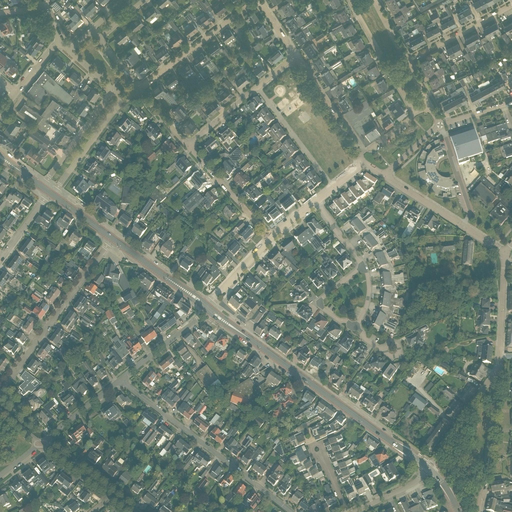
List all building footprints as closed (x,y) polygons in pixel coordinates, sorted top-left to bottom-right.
[(62,7),(56,0),(51,4),(56,13),(62,7)] [(92,11),(82,0),(80,2),(83,6),(80,8),(76,4),(74,6),(80,12),(82,10),(85,13),(85,14),(86,14),(88,16),(88,15),(88,16),(91,14),(91,13),(90,13),(92,11)] [(86,0),(82,0),(92,11),(97,7),(95,4),(92,1),(90,4),(86,0)] [(205,12),(209,9),(202,1),(201,0),(197,0),(196,1),(205,12)] [(226,2),(224,0),(219,0),(221,2),(213,8),(218,15),(222,12),(222,11),(224,9),(225,10),(226,9),(223,4),(226,2)] [(284,0),(283,1),(285,4),(278,9),(282,15),(284,13),(285,14),(286,15),(286,16),(294,11),(291,5),(292,4),(290,1),(290,0),(284,0)] [(446,0),(442,2),(445,7),(444,7),(448,14),(450,14),(452,12),(451,11),(447,3),(446,0)] [(483,7),(479,0),(472,0),(473,2),(477,10),(483,7)] [(399,8),(400,11),(407,8),(405,5),(402,6),(401,4),(398,5),(396,2),(389,6),(392,12),(399,8)] [(405,20),(408,18),(408,17),(406,14),(405,12),(410,9),(412,8),(415,6),(414,4),(407,8),(400,11),(402,14),(395,17),(398,23),(405,20)] [(299,14),(305,10),(307,9),(305,6),(297,11),(299,14)] [(151,22),(153,22),(157,19),(157,17),(159,15),(152,7),(147,12),(146,11),(143,14),(144,15),(145,16),(148,20),(149,19),(151,22)] [(467,18),(473,15),(469,7),(463,10),(467,18)] [(341,20),(343,19),(348,17),(344,9),(337,13),(337,12),(336,12),(335,12),(333,13),(333,14),(332,15),(334,20),(336,19),(337,21),(338,21),(339,21),(341,20)] [(437,21),(432,12),(430,9),(427,10),(430,15),(429,15),(433,23),(437,21)] [(461,21),(467,18),(463,10),(457,14),(461,21)] [(73,29),(78,25),(68,15),(66,12),(62,15),(67,21),(69,19),(71,21),(68,24),(70,27),(68,29),(71,32),(71,31),(73,29)] [(247,21),(248,20),(250,18),(252,22),(258,18),(254,12),(248,16),(245,18),(247,21)] [(71,13),(68,15),(78,25),(83,20),(81,18),(80,17),(78,15),(76,18),(71,13)] [(194,20),(189,13),(185,17),(188,21),(188,22),(190,25),(184,30),(190,37),(190,36),(193,33),(196,30),(197,31),(198,30),(193,23),(193,24),(192,22),(194,20)] [(207,13),(198,20),(199,21),(199,22),(201,25),(203,27),(207,24),(206,23),(212,19),(207,13)] [(299,26),(306,22),(302,17),(301,17),(299,14),(295,16),(287,21),(292,29),(294,28),(295,29),(299,26)] [(109,22),(104,25),(106,28),(116,22),(113,16),(107,20),(109,22)] [(447,29),(450,27),(446,21),(444,17),(441,18),(444,23),(441,25),(442,27),(443,28),(445,32),(447,30),(447,29)] [(130,25),(132,27),(135,31),(143,24),(139,18),(138,19),(134,23),(133,22),(130,25)] [(454,21),(453,18),(449,20),(449,19),(446,21),(450,27),(456,24),(455,22),(454,21)] [(3,26),(0,27),(1,30),(0,30),(0,34),(1,37),(13,31),(7,19),(1,22),(3,26)] [(177,27),(171,19),(168,22),(174,29),(177,27)] [(311,21),(303,26),(305,29),(307,28),(313,24),(311,21)] [(261,36),(263,35),(267,32),(263,25),(261,26),(260,23),(255,25),(249,29),(254,36),(259,33),(261,36)] [(342,25),(336,29),(331,31),(333,34),(341,30),(345,38),(349,35),(349,34),(352,32),(353,33),(354,32),(353,31),(355,30),(352,24),(346,27),(344,24),(346,23),(342,25)] [(496,23),(489,26),(493,33),(496,31),(498,34),(501,33),(496,23)] [(437,27),(436,25),(433,26),(432,24),(429,26),(435,36),(440,33),(441,33),(437,27)] [(429,39),(435,36),(429,26),(427,27),(429,31),(426,33),(429,39)] [(489,35),(493,33),(489,26),(485,27),(486,28),(483,30),(489,40),(491,38),(489,35)] [(242,33),(237,27),(234,29),(238,35),(239,36),(240,35),(242,33)] [(300,32),(295,35),(301,43),(305,40),(307,39),(307,40),(313,37),(307,28),(305,29),(302,31),(300,32)] [(228,45),(236,39),(229,30),(227,31),(228,32),(226,33),(226,32),(221,36),(228,45)] [(128,36),(127,34),(124,31),(119,35),(118,34),(116,37),(115,37),(120,43),(124,40),(128,36)] [(167,39),(171,44),(174,48),(177,46),(176,45),(183,40),(177,31),(167,39)] [(316,41),(322,37),(326,34),(324,31),(320,34),(314,38),(316,41)] [(413,47),(419,44),(416,38),(414,35),(412,31),(408,34),(410,37),(405,39),(407,43),(410,42),(413,47)] [(420,32),(414,35),(416,38),(419,44),(425,41),(422,35),(420,32)] [(42,42),(46,38),(40,33),(37,37),(32,44),(38,49),(43,43),(42,42)] [(477,33),(471,36),(474,43),(476,46),(480,44),(482,43),(479,37),(477,33)] [(265,44),(268,42),(272,40),(270,36),(263,40),(265,44)] [(471,36),(464,40),(467,44),(468,46),(470,50),(476,46),(474,43),(471,36)] [(168,46),(162,38),(158,41),(162,45),(159,47),(161,49),(156,53),(161,60),(165,57),(166,57),(169,55),(165,49),(168,46)] [(352,40),(347,42),(351,49),(351,48),(353,51),(354,51),(364,45),(360,39),(358,40),(357,38),(352,41),(352,40)] [(221,49),(219,46),(216,42),(214,43),(213,44),(208,48),(213,55),(221,49)] [(145,45),(149,51),(151,53),(154,51),(148,43),(145,45)] [(316,54),(319,52),(315,45),(314,45),(313,43),(304,48),(309,56),(315,53),(316,54)] [(457,44),(452,47),(456,54),(457,55),(462,52),(461,51),(460,48),(457,43),(457,44)] [(488,55),(492,53),(486,43),(482,45),(488,55)] [(38,49),(32,44),(28,50),(34,55),(38,49)] [(283,55),(278,49),(279,48),(276,44),(272,48),(271,49),(271,52),(273,54),(267,59),(271,64),(275,61),(275,62),(283,55)] [(325,54),(331,50),(335,47),(334,45),(329,48),(323,52),(325,54)] [(24,56),(27,53),(20,47),(17,51),(24,56)] [(447,49),(446,49),(449,55),(450,57),(451,58),(457,55),(456,54),(452,47),(447,49)] [(139,58),(137,55),(138,54),(133,48),(127,53),(128,53),(128,52),(130,55),(128,56),(129,56),(125,59),(130,65),(139,58)] [(233,59),(225,48),(223,50),(231,60),(233,59)] [(156,59),(151,53),(149,51),(146,53),(153,61),(156,59)] [(359,53),(356,55),(357,58),(360,62),(361,65),(372,59),(368,53),(366,54),(365,53),(364,51),(359,53)] [(220,71),(211,59),(208,62),(202,53),(200,54),(201,55),(197,58),(197,57),(194,59),(201,68),(207,63),(216,74),(220,71)] [(5,56),(2,54),(0,56),(0,65),(4,61),(7,63),(10,58),(6,55),(5,56)] [(263,59),(259,54),(256,56),(259,60),(255,63),(258,67),(254,70),(259,76),(259,75),(265,70),(265,71),(265,70),(261,66),(262,65),(259,62),(263,59)] [(326,67),(330,65),(329,63),(327,63),(326,63),(323,59),(321,56),(313,62),(318,70),(325,65),(326,67)] [(60,68),(61,67),(64,63),(63,62),(63,63),(60,60),(57,57),(52,62),(57,67),(56,68),(61,73),(63,70),(60,68)] [(424,69),(435,63),(433,60),(432,57),(427,60),(421,63),(424,69)] [(16,63),(10,58),(7,63),(9,65),(5,71),(9,75),(10,74),(11,75),(14,72),(12,71),(17,66),(15,65),(16,63)] [(334,79),(336,77),(332,70),(342,63),(340,60),(328,67),(330,70),(329,71),(328,71),(321,75),(327,83),(329,82),(331,81),(330,81),(334,79)] [(145,62),(138,67),(134,70),(139,77),(138,77),(139,77),(145,73),(145,72),(149,68),(145,62)] [(435,74),(443,70),(442,67),(438,69),(437,66),(435,63),(424,69),(427,75),(433,72),(435,74)] [(180,70),(183,74),(184,76),(192,70),(187,64),(186,65),(186,66),(183,69),(182,68),(180,70)] [(367,75),(369,73),(370,76),(369,77),(371,80),(374,78),(378,76),(377,73),(379,72),(375,66),(370,68),(369,65),(362,69),(364,72),(365,71),(367,75)] [(353,69),(353,70),(351,71),(353,74),(355,73),(355,72),(361,69),(360,66),(353,69)] [(248,81),(243,75),(247,72),(243,68),(239,71),(241,74),(237,77),(238,79),(236,81),(241,88),(242,87),(241,87),(248,81)] [(57,82),(54,79),(48,74),(44,70),(26,93),(39,104),(49,92),(54,94),(68,105),(74,97),(57,82)] [(445,73),(443,70),(435,74),(436,77),(430,81),(433,87),(440,83),(440,84),(445,82),(443,77),(442,74),(445,73)] [(353,74),(351,71),(339,79),(341,82),(353,74)] [(69,77),(67,80),(69,81),(71,79),(77,84),(81,79),(80,78),(77,75),(74,72),(69,77)] [(54,79),(57,82),(59,83),(64,76),(60,73),(54,79)] [(206,82),(204,79),(199,73),(196,75),(200,79),(201,81),(198,83),(200,86),(206,82)] [(169,86),(171,89),(180,83),(177,80),(178,80),(174,75),(170,78),(170,77),(164,81),(169,87),(169,86)] [(505,86),(502,79),(500,77),(495,80),(500,89),(505,86)] [(489,81),(490,82),(495,92),(500,89),(495,80),(494,78),(491,79),(491,80),(489,81)] [(231,85),(226,79),(222,83),(225,87),(217,93),(225,102),(233,95),(227,88),(231,85)] [(377,79),(374,81),(370,83),(372,87),(374,85),(378,93),(382,91),(382,90),(388,87),(387,87),(383,80),(383,79),(379,82),(377,79)] [(490,82),(484,85),(489,94),(495,92),(490,82)] [(337,93),(344,89),(340,83),(330,89),(334,95),(337,94),(337,95),(338,94),(337,93)] [(158,98),(162,95),(165,92),(160,85),(158,86),(159,86),(157,88),(156,88),(153,90),(152,90),(158,98)] [(481,91),(484,97),(489,94),(484,85),(482,86),(479,87),(481,91)] [(96,96),(98,94),(93,90),(93,89),(91,87),(88,90),(91,92),(88,96),(94,101),(95,101),(94,101),(97,97),(97,98),(97,97),(96,96)] [(188,88),(183,93),(186,97),(191,93),(188,88)] [(76,89),(75,91),(73,89),(70,93),(72,95),(74,98),(78,93),(79,91),(76,89)] [(474,91),(479,100),(484,97),(481,91),(478,92),(476,89),(474,90),(474,91)] [(390,90),(385,93),(381,95),(385,103),(389,101),(386,96),(391,93),(390,90)] [(166,93),(175,105),(178,103),(169,91),(166,93)] [(343,109),(344,109),(347,107),(348,108),(353,105),(350,100),(347,102),(345,98),(352,94),(350,91),(341,97),(343,99),(339,102),(343,109)] [(465,96),(462,91),(457,93),(462,103),(467,101),(468,101),(465,96)] [(474,103),(479,100),(474,91),(469,94),(474,103)] [(210,116),(213,114),(220,107),(217,104),(220,101),(211,92),(208,95),(213,100),(211,102),(213,104),(208,108),(205,110),(210,116)] [(457,106),(462,103),(457,93),(452,96),(453,100),(457,106)] [(346,112),(349,118),(370,105),(364,94),(362,95),(364,97),(362,98),(364,100),(346,112)] [(453,100),(452,96),(446,99),(452,109),(457,106),(453,100)] [(447,112),(452,109),(446,99),(446,98),(438,103),(440,107),(443,106),(446,112),(447,112)] [(251,104),(254,108),(256,110),(262,105),(259,101),(257,99),(251,104)] [(43,116),(29,106),(25,103),(18,112),(46,132),(52,125),(45,120),(49,116),(58,103),(55,101),(43,116)] [(86,111),(89,106),(84,102),(78,110),(80,112),(80,113),(81,112),(84,115),(87,112),(86,111)] [(399,119),(405,114),(403,111),(404,110),(398,102),(395,104),(396,106),(391,109),(392,110),(390,111),(388,107),(384,110),(386,113),(388,112),(392,116),(393,118),(396,115),(399,119)] [(70,112),(58,103),(49,116),(54,119),(57,114),(59,115),(58,116),(67,122),(65,125),(73,131),(77,126),(75,124),(77,122),(71,117),(73,115),(74,115),(70,112)] [(187,114),(181,107),(179,105),(175,109),(174,108),(173,109),(174,109),(171,111),(173,114),(174,113),(177,117),(176,118),(176,119),(178,121),(180,119),(187,114)] [(353,124),(368,114),(373,111),(370,105),(349,118),(353,124)] [(136,106),(131,111),(130,112),(135,117),(136,117),(138,119),(139,117),(143,122),(147,118),(136,106)] [(207,117),(204,113),(199,107),(197,109),(205,119),(207,117)] [(261,118),(263,121),(270,116),(266,110),(259,115),(257,113),(250,119),(251,121),(253,119),(254,120),(255,119),(256,122),(261,118)] [(377,116),(377,117),(381,124),(383,123),(387,128),(393,123),(390,118),(392,116),(388,112),(386,113),(383,115),(381,113),(377,116)] [(368,114),(353,124),(356,129),(372,120),(368,114)] [(260,136),(261,135),(269,129),(267,126),(274,121),(270,116),(263,121),(265,124),(263,125),(265,128),(262,130),(261,130),(258,133),(260,136)] [(230,124),(234,128),(235,129),(240,125),(240,126),(243,124),(242,123),(244,122),(240,117),(234,122),(234,121),(230,124)] [(4,132),(7,134),(12,137),(12,138),(12,137),(20,126),(12,120),(4,132)] [(126,134),(132,127),(135,124),(132,122),(130,125),(124,120),(120,125),(117,127),(126,135),(126,134)] [(195,127),(191,123),(188,120),(182,125),(183,127),(184,126),(187,129),(186,129),(186,130),(187,130),(189,133),(192,131),(193,131),(192,130),(196,127),(195,126),(195,127)] [(372,120),(356,129),(360,135),(368,130),(375,125),(372,120)] [(141,130),(135,124),(132,127),(133,128),(139,133),(141,130)] [(496,127),(500,140),(501,141),(510,138),(511,143),(511,137),(511,138),(508,131),(506,124),(496,127)] [(147,130),(144,133),(150,139),(153,137),(156,140),(160,137),(161,138),(161,137),(161,136),(162,135),(160,132),(159,133),(156,130),(157,129),(153,125),(147,130)] [(368,130),(373,138),(380,133),(375,125),(368,130)] [(69,136),(63,131),(65,129),(61,126),(58,129),(58,130),(62,133),(54,143),(53,142),(51,145),(49,143),(57,149),(59,146),(58,146),(60,143),(63,145),(63,144),(66,139),(67,139),(69,136)] [(268,134),(272,139),(282,131),(278,126),(271,131),(269,129),(261,135),(263,138),(268,134)] [(498,140),(500,140),(496,127),(484,131),(483,126),(478,128),(479,133),(482,142),(487,140),(488,144),(498,141),(498,140)] [(29,134),(44,145),(46,146),(50,140),(46,137),(44,136),(33,129),(29,134)] [(219,139),(223,143),(229,138),(231,140),(234,137),(230,134),(231,133),(226,129),(223,132),(222,131),(219,134),(221,137),(219,139)] [(360,135),(365,142),(373,138),(368,130),(360,135)] [(271,148),(273,150),(281,144),(279,142),(286,137),(282,131),(272,139),(276,144),(271,148)] [(26,132),(17,143),(20,146),(29,134),(26,132)] [(458,138),(457,135),(449,137),(459,165),(466,163),(465,160),(482,154),(482,155),(483,155),(475,132),(458,138)] [(114,147),(116,148),(121,142),(119,141),(121,139),(113,133),(111,136),(112,137),(110,139),(109,138),(107,142),(109,144),(111,146),(112,146),(114,147)] [(4,146),(5,146),(10,140),(12,137),(7,134),(5,137),(2,134),(0,136),(0,142),(4,146)] [(242,136),(238,139),(243,144),(246,141),(242,136)] [(16,145),(13,142),(15,139),(12,137),(12,138),(12,137),(10,140),(5,146),(5,147),(5,146),(12,151),(15,146),(16,145)] [(209,154),(213,151),(219,146),(213,139),(211,141),(209,142),(210,143),(207,145),(207,144),(203,147),(209,154)] [(287,152),(294,147),(290,142),(290,141),(283,147),(281,144),(273,150),(275,153),(280,149),(282,151),(284,154),(287,152)] [(434,152),(433,152),(438,158),(440,157),(440,158),(441,157),(442,157),(443,157),(438,142),(438,141),(435,142),(434,142),(434,144),(435,146),(436,148),(436,149),(436,150),(434,152)] [(165,145),(162,148),(162,149),(171,159),(172,159),(173,158),(174,157),(178,153),(169,142),(165,145)] [(511,143),(503,147),(506,159),(511,156),(511,143)] [(46,155),(48,153),(53,157),(56,154),(46,146),(44,145),(38,153),(31,148),(26,155),(33,160),(32,161),(35,163),(35,164),(37,162),(41,156),(42,156),(43,157),(44,157),(45,156),(46,155)] [(110,153),(106,150),(102,147),(100,150),(101,151),(100,154),(99,153),(96,157),(100,159),(99,160),(100,161),(101,160),(104,162),(110,153)] [(284,167),(293,160),(291,157),(298,152),(294,147),(287,152),(289,155),(286,157),(288,160),(282,164),(284,167)] [(233,166),(241,159),(238,157),(242,154),(237,149),(230,156),(227,159),(229,161),(222,167),(225,171),(225,170),(227,172),(226,172),(229,176),(234,172),(235,172),(234,171),(236,169),(233,166)] [(111,154),(123,162),(125,159),(113,151),(111,154)] [(225,161),(227,159),(230,156),(225,151),(220,155),(225,161)] [(152,152),(145,158),(149,161),(155,156),(152,152)] [(438,159),(438,158),(433,152),(432,153),(430,155),(429,155),(426,153),(426,154),(424,153),(425,153),(423,152),(422,153),(422,154),(421,155),(421,156),(436,163),(437,162),(437,161),(437,160),(438,159)] [(426,166),(425,167),(434,168),(434,167),(434,166),(435,166),(435,165),(435,164),(436,163),(421,156),(420,158),(419,159),(421,160),(423,161),(422,161),(425,162),(426,163),(426,166)] [(293,160),(284,167),(286,169),(293,164),(294,166),(296,165),(298,168),(305,163),(301,157),(302,157),(301,157),(295,162),(293,160)] [(186,174),(185,173),(191,167),(189,164),(187,165),(186,163),(187,162),(184,159),(176,166),(173,163),(166,170),(169,174),(176,167),(183,176),(186,174)] [(93,172),(95,169),(97,166),(98,166),(93,162),(91,165),(90,164),(85,171),(93,177),(96,173),(93,172)] [(309,168),(305,163),(298,168),(296,170),(298,174),(297,175),(298,176),(297,177),(297,176),(295,178),(297,181),(305,176),(303,173),(310,168),(309,168)] [(100,164),(98,168),(105,173),(107,169),(100,164)] [(244,173),(250,167),(248,164),(241,170),(244,173)] [(434,168),(425,167),(425,168),(426,168),(426,171),(425,171),(424,172),(422,172),(422,173),(420,173),(418,174),(419,175),(419,177),(419,178),(435,172),(435,171),(434,170),(433,170),(434,168)] [(511,172),(509,170),(504,176),(500,174),(498,177),(501,179),(502,180),(508,185),(510,187),(511,185),(511,172)] [(255,187),(263,180),(269,175),(266,172),(260,177),(252,184),(255,187)] [(430,182),(431,183),(437,177),(435,176),(436,175),(436,174),(435,172),(419,178),(420,178),(420,180),(421,182),(422,181),(424,180),(424,181),(427,180),(428,179),(429,179),(430,182)] [(305,176),(297,181),(299,183),(300,181),(301,182),(302,182),(303,183),(305,182),(305,183),(306,182),(308,185),(310,184),(317,178),(313,173),(306,178),(305,176)] [(192,180),(189,183),(193,187),(195,185),(199,189),(200,189),(203,187),(206,183),(198,174),(194,178),(192,180)] [(244,187),(248,184),(249,183),(246,180),(248,179),(245,175),(243,177),(241,174),(234,181),(234,180),(234,181),(236,184),(237,184),(236,183),(237,183),(243,189),(244,188),(244,187)] [(364,181),(361,183),(367,191),(374,185),(375,185),(377,181),(366,174),(364,178),(365,179),(364,181)] [(433,194),(434,194),(441,179),(440,179),(439,178),(438,179),(437,177),(431,183),(434,185),(433,186),(434,186),(433,187),(432,189),(431,191),(430,192),(432,193),(433,194)] [(321,183),(317,178),(310,184),(312,186),(311,188),(309,189),(311,192),(313,190),(321,183),(321,184),(321,183)] [(505,189),(508,185),(502,180),(495,189),(482,178),(477,183),(478,184),(469,193),(472,195),(477,198),(488,209),(487,209),(488,210),(490,206),(494,210),(493,212),(489,216),(501,226),(503,224),(510,216),(511,218),(511,219),(511,218),(511,201),(511,200),(508,203),(505,199),(504,199),(500,195),(505,189)] [(443,180),(441,179),(434,194),(435,195),(436,195),(438,196),(439,195),(438,195),(439,193),(441,191),(440,191),(441,190),(441,189),(445,190),(444,190),(445,190),(446,182),(444,182),(444,181),(443,180)] [(85,193),(88,189),(89,187),(84,183),(80,180),(76,186),(75,185),(72,189),(74,190),(74,191),(75,190),(79,194),(82,190),(85,193)] [(97,184),(92,180),(88,185),(93,189),(97,184)] [(446,182),(445,190),(446,190),(448,190),(449,190),(450,190),(450,191),(450,193),(451,193),(452,196),(451,196),(452,197),(454,197),(456,196),(456,195),(451,180),(449,181),(448,181),(448,182),(446,182)] [(0,194),(3,197),(6,193),(8,190),(6,188),(8,186),(1,181),(0,182),(0,194)] [(356,187),(353,189),(360,198),(367,192),(368,194),(369,193),(367,191),(361,183),(360,181),(356,184),(357,185),(356,187)] [(289,199),(292,196),(288,190),(283,184),(278,188),(284,195),(278,199),(279,201),(275,204),(280,209),(282,208),(286,212),(295,205),(290,199),(290,200),(289,199)] [(250,190),(246,194),(249,198),(251,199),(251,200),(254,202),(254,203),(255,201),(256,202),(256,201),(258,198),(260,197),(260,198),(264,194),(260,191),(259,192),(254,187),(252,188),(250,190)] [(385,197),(389,200),(394,192),(386,187),(381,194),(379,192),(373,201),(377,204),(378,202),(382,202),(385,197)] [(127,198),(128,198),(130,189),(124,188),(121,204),(126,205),(127,198)] [(155,188),(152,197),(157,201),(160,203),(166,198),(155,188)] [(348,193),(345,195),(352,204),(359,198),(360,200),(361,199),(360,198),(353,189),(352,188),(348,190),(349,192),(348,193)] [(191,205),(184,212),(187,215),(189,213),(189,214),(198,206),(201,210),(205,207),(207,210),(211,206),(212,206),(215,204),(216,205),(217,205),(218,204),(219,204),(219,203),(219,202),(219,201),(218,201),(214,196),(215,194),(216,194),(216,193),(216,192),(217,192),(216,192),(216,191),(216,190),(215,190),(214,190),(213,190),(210,192),(209,193),(207,196),(204,198),(203,199),(201,196),(195,202),(191,205)] [(181,208),(184,212),(191,205),(195,202),(201,196),(197,192),(197,191),(190,197),(189,198),(191,200),(186,203),(185,202),(182,205),(183,206),(181,208)] [(18,204),(20,202),(22,198),(16,194),(15,195),(12,193),(7,200),(13,204),(15,202),(18,204)] [(101,194),(94,204),(96,207),(99,209),(100,208),(103,210),(103,211),(107,215),(108,214),(113,217),(116,219),(118,216),(119,214),(120,212),(117,209),(112,206),(112,207),(111,206),(109,207),(105,204),(108,200),(105,198),(107,195),(103,193),(101,195),(101,194)] [(341,199),(338,202),(345,210),(351,205),(353,206),(353,205),(352,204),(345,195),(344,194),(341,197),(341,198),(341,199)] [(259,202),(256,205),(259,209),(263,205),(267,202),(268,201),(271,205),(269,207),(270,209),(275,204),(271,198),(267,195),(259,202)] [(157,201),(152,197),(151,199),(150,198),(138,215),(144,219),(157,201)] [(403,213),(405,210),(408,205),(407,205),(409,202),(404,199),(402,203),(401,202),(401,201),(398,199),(393,206),(403,213)] [(17,206),(15,208),(13,211),(16,213),(17,210),(20,212),(24,207),(28,210),(31,204),(25,200),(19,208),(17,206)] [(337,217),(340,214),(344,211),(345,212),(346,212),(345,210),(338,202),(336,200),(333,203),(334,204),(333,205),(330,208),(337,217)] [(266,213),(262,216),(268,223),(270,221),(271,220),(272,220),(273,222),(274,222),(280,216),(281,217),(281,216),(283,214),(280,210),(275,204),(270,209),(266,212),(266,213)] [(224,211),(227,215),(230,218),(235,214),(233,211),(232,211),(229,207),(224,211)] [(408,210),(405,215),(403,217),(410,221),(411,220),(416,223),(419,219),(418,218),(420,214),(416,211),(415,212),(413,211),(414,211),(412,210),(411,213),(408,210)] [(49,223),(50,222),(53,218),(52,218),(49,215),(49,214),(49,215),(46,213),(42,219),(38,217),(34,222),(37,224),(41,224),(44,226),(43,227),(47,229),(51,224),(49,223)] [(362,220),(360,217),(361,216),(359,214),(349,222),(353,226),(351,227),(354,231),(372,217),(369,213),(367,214),(366,216),(362,220)] [(60,219),(56,223),(63,228),(63,227),(66,229),(69,226),(70,224),(73,220),(66,215),(63,219),(62,221),(60,219)] [(130,225),(131,223),(131,222),(129,220),(131,219),(125,215),(122,219),(119,223),(127,229),(129,226),(130,225)] [(16,221),(9,216),(1,226),(8,231),(16,221)] [(359,233),(362,237),(371,230),(370,228),(369,229),(367,226),(371,222),(373,222),(375,221),(372,217),(354,231),(357,235),(359,233)] [(437,231),(437,229),(440,225),(436,223),(437,221),(430,217),(425,223),(421,221),(417,228),(420,230),(423,225),(431,230),(432,228),(437,231)] [(314,221),(307,226),(311,231),(314,234),(314,235),(315,236),(319,233),(323,230),(319,226),(317,224),(316,224),(314,221)] [(144,232),(147,228),(139,223),(136,226),(132,232),(140,238),(144,232)] [(249,239),(254,234),(245,226),(242,223),(236,228),(239,232),(243,229),(245,231),(239,237),(241,239),(238,243),(240,245),(244,242),(246,244),(250,239),(250,240),(249,239)] [(362,237),(364,240),(365,241),(364,243),(367,246),(384,232),(381,228),(379,230),(379,232),(375,235),(372,232),(373,232),(371,230),(362,237)] [(300,233),(294,237),(297,241),(299,243),(302,240),(305,238),(308,241),(310,243),(318,253),(322,250),(317,243),(313,238),(308,232),(307,231),(306,232),(306,231),(304,232),(302,230),(299,232),(300,233)] [(164,231),(163,233),(162,232),(158,237),(162,240),(165,235),(165,234),(167,232),(164,231)] [(70,232),(67,236),(64,241),(62,240),(56,248),(55,250),(61,254),(68,244),(69,245),(72,242),(76,246),(82,239),(74,233),(74,234),(70,232)] [(151,242),(156,235),(152,232),(151,234),(150,234),(141,246),(149,251),(154,244),(151,242)] [(371,249),(374,253),(384,247),(382,244),(379,241),(384,238),(386,238),(388,236),(384,232),(367,246),(370,250),(371,249)] [(171,239),(169,238),(170,236),(168,234),(166,236),(166,235),(162,241),(166,244),(161,252),(165,255),(164,256),(168,259),(173,252),(170,250),(173,246),(168,242),(171,239)] [(323,244),(322,245),(325,249),(333,243),(330,239),(323,244)] [(238,243),(235,240),(230,245),(232,247),(228,252),(234,257),(240,250),(241,251),(244,249),(240,245),(238,243)] [(28,241),(24,247),(32,253),(35,256),(38,252),(35,250),(36,248),(33,245),(28,241)] [(295,248),(292,244),(289,241),(285,244),(286,244),(281,248),(285,252),(286,251),(289,255),(293,252),(291,251),(295,248)] [(464,241),(464,246),(462,265),(471,266),(473,242),(464,241)] [(48,247),(47,248),(53,252),(55,250),(56,248),(50,244),(48,247)] [(90,255),(95,248),(95,247),(93,246),(92,246),(92,247),(88,244),(84,249),(83,249),(82,249),(80,248),(77,252),(79,253),(87,259),(88,258),(90,254),(90,255)] [(440,246),(441,251),(441,253),(455,251),(454,244),(440,246)] [(28,259),(32,253),(24,247),(19,253),(24,257),(28,259)] [(181,257),(178,261),(181,263),(182,263),(183,264),(182,264),(180,267),(184,270),(187,272),(195,263),(184,255),(188,249),(185,247),(180,254),(182,256),(181,257)] [(374,253),(376,256),(376,258),(375,258),(376,263),(397,254),(395,250),(393,251),(392,252),(387,254),(386,251),(386,250),(384,247),(374,253)] [(233,262),(222,251),(219,254),(223,258),(217,264),(222,269),(229,263),(230,264),(233,262)] [(282,258),(279,255),(275,251),(272,254),(273,255),(268,260),(278,270),(280,269),(281,268),(282,267),(282,266),(278,262),(282,258)] [(380,267),(382,271),(393,268),(392,265),(391,265),(390,261),(395,259),(397,260),(399,259),(397,254),(376,263),(378,267),(380,267)] [(213,266),(213,267),(216,263),(208,255),(205,258),(213,266)] [(352,264),(346,257),(343,255),(340,258),(335,261),(343,271),(346,268),(349,267),(348,266),(352,264)] [(287,259),(295,266),(297,263),(290,256),(287,259)] [(337,273),(331,265),(332,263),(339,271),(327,256),(322,260),(325,264),(324,265),(324,266),(326,269),(322,271),(329,280),(332,278),(333,279),(337,276),(335,274),(337,273)] [(21,262),(20,261),(16,258),(15,258),(11,263),(17,268),(20,265),(22,267),(25,264),(22,261),(21,262)] [(287,258),(283,261),(289,267),(290,266),(292,263),(287,259),(287,258)] [(68,265),(77,271),(79,268),(74,265),(75,264),(71,261),(68,265)] [(15,271),(17,268),(11,263),(7,269),(13,273),(13,274),(16,276),(18,273),(15,271)] [(77,271),(68,265),(66,268),(69,270),(65,274),(59,270),(57,274),(61,277),(63,275),(64,276),(64,277),(67,279),(68,278),(72,282),(77,275),(75,274),(77,271)] [(271,277),(275,273),(272,269),(269,271),(263,265),(256,272),(259,275),(261,272),(265,276),(267,273),(271,277)] [(119,281),(120,274),(114,273),(115,268),(112,267),(112,266),(109,266),(108,266),(108,269),(106,269),(104,276),(106,277),(104,284),(108,285),(109,282),(112,282),(112,279),(119,281)] [(211,278),(211,285),(220,275),(218,274),(220,273),(213,267),(213,266),(211,268),(211,269),(211,270),(211,271),(211,272),(208,276),(211,278)] [(209,284),(211,285),(211,278),(208,276),(204,273),(206,271),(203,268),(196,277),(199,280),(201,278),(203,280),(201,283),(207,287),(209,284)] [(394,276),(393,273),(394,272),(393,268),(382,271),(383,277),(381,277),(381,281),(404,279),(407,279),(406,275),(403,276),(403,274),(401,274),(399,276),(394,276)] [(323,284),(319,279),(322,277),(319,273),(317,270),(314,273),(315,275),(310,279),(318,289),(323,284)] [(139,282),(144,286),(150,277),(148,276),(148,277),(143,274),(141,277),(140,277),(140,275),(141,275),(136,273),(136,274),(135,274),(134,276),(132,279),(136,281),(138,283),(139,282)] [(4,274),(0,278),(0,279),(5,284),(8,281),(11,283),(13,280),(10,278),(4,274)] [(99,286),(104,279),(99,275),(94,282),(99,286)] [(150,277),(144,286),(147,288),(146,289),(149,291),(155,282),(149,278),(150,277)] [(264,290),(267,287),(260,281),(258,283),(256,281),(255,282),(250,277),(248,279),(248,280),(244,285),(252,293),(255,296),(257,294),(256,290),(260,286),(264,290)] [(63,290),(67,284),(59,278),(57,281),(59,282),(57,285),(63,290)] [(395,288),(395,284),(400,283),(402,284),(404,284),(404,281),(407,281),(407,279),(404,279),(381,281),(382,286),(384,286),(384,291),(396,291),(396,288),(395,288)] [(308,286),(305,282),(304,281),(295,287),(300,294),(298,295),(293,296),(293,302),(301,301),(309,295),(304,288),(308,286)] [(101,296),(103,294),(89,284),(85,290),(91,294),(89,296),(91,298),(89,301),(92,303),(96,307),(100,302),(93,296),(94,295),(97,297),(99,294),(101,296)] [(164,295),(167,291),(163,288),(162,288),(160,286),(155,294),(153,296),(155,298),(155,299),(158,302),(164,294),(164,295)] [(50,295),(56,299),(60,294),(52,288),(50,290),(52,292),(50,295)] [(262,305),(250,295),(248,297),(239,289),(230,298),(232,300),(229,303),(237,311),(238,310),(246,318),(247,317),(251,320),(258,311),(262,305)] [(153,327),(173,300),(172,300),(172,301),(169,299),(172,294),(167,291),(164,295),(164,294),(158,302),(163,305),(151,323),(153,327)] [(394,299),(395,295),(396,295),(396,291),(384,291),(384,296),(382,296),(381,301),(403,304),(406,305),(407,305),(407,302),(404,302),(404,299),(401,299),(400,300),(394,299)] [(132,299),(129,293),(121,298),(124,303),(132,299)] [(41,300),(33,294),(31,298),(38,303),(41,300)] [(56,299),(50,295),(48,298),(46,296),(44,299),(52,305),(56,299)] [(130,301),(134,306),(140,302),(136,297),(130,301)] [(87,303),(86,301),(82,298),(78,304),(87,311),(88,309),(85,307),(88,303),(87,303)] [(180,311),(185,305),(185,304),(184,303),(184,302),(181,299),(180,300),(178,298),(176,301),(173,300),(170,304),(172,306),(173,305),(180,310),(180,311)] [(381,301),(380,306),(382,306),(381,311),(392,314),(393,311),(392,310),(393,307),(399,307),(400,309),(402,310),(402,308),(404,308),(405,308),(406,305),(403,304),(381,301)] [(39,310),(45,314),(49,309),(41,303),(39,306),(41,307),(39,310)] [(96,307),(92,303),(90,305),(99,312),(100,311),(104,315),(105,313),(96,307)] [(123,315),(131,310),(127,303),(119,308),(123,315)] [(87,311),(78,304),(74,309),(79,313),(80,314),(83,311),(82,310),(83,308),(87,311)] [(185,305),(180,311),(187,316),(192,310),(190,309),(191,308),(188,306),(187,306),(185,305)] [(300,311),(298,310),(297,309),(296,305),(288,306),(289,309),(295,309),(295,310),(296,314),(307,323),(313,315),(303,308),(300,311)] [(32,312),(26,307),(23,310),(30,315),(32,312)] [(41,320),(45,314),(39,310),(36,308),(32,314),(41,320)] [(256,325),(263,315),(264,314),(266,312),(261,308),(259,311),(260,311),(259,312),(258,311),(251,320),(250,321),(256,325)] [(489,313),(484,313),(483,313),(484,310),(479,310),(478,317),(481,317),(480,322),(482,322),(481,326),(483,327),(483,334),(487,335),(488,327),(489,313)] [(115,318),(114,316),(111,311),(105,314),(110,322),(115,318)] [(389,321),(390,318),(391,318),(392,314),(381,311),(379,316),(377,315),(375,319),(395,329),(398,324),(395,323),(394,324),(389,321)] [(176,322),(178,320),(174,315),(169,312),(168,314),(169,316),(171,318),(165,323),(170,329),(171,328),(171,329),(175,326),(174,326),(177,323),(176,322)] [(71,314),(66,320),(71,323),(74,326),(75,326),(77,323),(79,319),(76,317),(71,313),(71,314)] [(83,319),(90,325),(92,322),(83,315),(81,318),(83,319)] [(274,322),(275,323),(278,319),(279,319),(274,315),(269,320),(273,323),(274,322)] [(29,322),(27,325),(33,329),(37,323),(29,318),(27,320),(29,322)] [(316,335),(320,338),(324,332),(325,331),(323,329),(328,323),(323,319),(323,320),(320,318),(315,324),(312,322),(313,320),(307,328),(311,332),(316,326),(320,330),(316,335)] [(90,325),(83,319),(81,322),(89,327),(90,325)] [(375,319),(373,323),(375,324),(372,329),(383,334),(385,332),(384,331),(385,328),(390,330),(391,332),(393,333),(395,329),(375,319)] [(72,329),(74,326),(71,323),(66,320),(62,326),(61,326),(67,330),(70,332),(73,329),(72,329)] [(144,331),(147,335),(152,341),(157,337),(152,331),(154,329),(153,328),(153,327),(151,323),(149,320),(146,323),(149,327),(144,331)] [(263,321),(259,327),(254,333),(259,337),(266,327),(265,326),(266,324),(263,321)] [(21,329),(24,332),(28,335),(33,329),(27,325),(24,323),(21,326),(22,326),(21,329)] [(170,329),(165,323),(158,328),(157,327),(155,329),(159,335),(161,333),(163,334),(165,332),(166,333),(169,330),(170,329)] [(204,326),(200,332),(204,335),(210,339),(213,335),(211,334),(213,331),(209,328),(208,329),(204,326)] [(419,348),(422,346),(421,345),(423,344),(420,338),(425,336),(423,332),(428,330),(426,326),(422,328),(417,330),(419,333),(406,339),(409,347),(414,344),(416,348),(418,347),(419,348)] [(277,341),(280,337),(281,335),(275,331),(277,328),(275,327),(269,335),(277,341)] [(336,340),(338,336),(341,332),(336,329),(336,330),(334,328),(335,328),(334,327),(329,334),(336,340)] [(54,336),(60,340),(63,337),(66,339),(68,336),(65,334),(59,330),(58,330),(54,336)] [(12,337),(23,345),(27,340),(19,334),(17,337),(9,331),(6,336),(10,339),(12,337)] [(71,336),(82,345),(84,343),(81,341),(82,339),(74,332),(71,336)] [(324,332),(320,338),(319,340),(323,342),(328,335),(324,332)] [(193,347),(196,344),(197,344),(193,340),(194,340),(189,334),(183,339),(188,345),(190,344),(193,347)] [(152,341),(147,335),(141,338),(147,345),(152,341)] [(58,344),(60,340),(54,336),(50,342),(59,349),(61,346),(58,344)] [(126,338),(137,353),(142,349),(137,342),(135,343),(133,340),(131,341),(128,336),(126,338)] [(117,337),(112,340),(115,344),(114,345),(118,350),(120,352),(123,349),(122,346),(117,337)] [(224,351),(225,350),(228,346),(226,345),(228,342),(222,337),(219,341),(218,341),(215,345),(221,349),(220,350),(223,353),(218,360),(222,363),(228,354),(224,351)] [(347,352),(352,346),(351,345),(353,341),(347,337),(344,340),(339,346),(347,352)] [(126,350),(128,353),(131,357),(137,353),(126,338),(125,339),(127,342),(124,344),(128,349),(126,350)] [(282,339),(278,344),(275,348),(286,356),(290,350),(284,345),(286,342),(282,339)] [(209,341),(204,348),(208,353),(215,344),(209,341)] [(491,364),(492,348),(486,347),(487,341),(477,343),(477,347),(479,347),(478,355),(482,356),(482,363),(491,364)] [(18,349),(8,342),(2,349),(7,353),(8,352),(13,356),(18,349)] [(52,353),(54,351),(45,345),(41,350),(47,355),(51,357),(53,354),(52,353)] [(360,345),(359,345),(356,349),(353,353),(356,356),(355,357),(357,358),(354,361),(360,366),(365,360),(363,358),(368,351),(362,347),(363,346),(360,345)] [(334,356),(339,349),(335,346),(330,353),(334,356)] [(59,351),(66,356),(67,357),(69,354),(65,351),(66,350),(62,347),(59,351)] [(181,362),(183,366),(186,364),(185,362),(191,358),(189,355),(183,347),(182,348),(180,350),(179,350),(178,351),(178,352),(177,352),(181,357),(180,357),(183,360),(181,362)] [(308,361),(310,358),(307,356),(310,352),(307,347),(300,350),(301,352),(297,358),(299,360),(298,361),(300,363),(300,362),(305,365),(308,361)] [(66,356),(59,351),(57,349),(55,352),(64,359),(66,356)] [(47,355),(41,350),(37,356),(45,362),(47,359),(45,358),(47,355)] [(121,361),(123,360),(116,351),(111,355),(108,351),(107,352),(111,358),(119,367),(121,366),(121,365),(123,363),(121,361)] [(243,361),(244,360),(247,356),(240,351),(239,353),(236,351),(233,355),(236,357),(241,360),(238,363),(241,364),(243,361)] [(313,360),(310,364),(313,367),(313,366),(318,369),(321,365),(323,366),(325,363),(323,362),(320,360),(320,359),(316,356),(315,358),(313,360)] [(338,364),(341,360),(335,356),(330,363),(336,367),(338,364)] [(119,367),(111,358),(105,363),(107,366),(110,370),(112,368),(114,371),(117,369),(118,368),(119,367)] [(174,368),(176,366),(179,370),(183,367),(177,359),(173,362),(170,358),(165,362),(169,368),(172,365),(174,368)] [(240,377),(243,380),(245,381),(251,377),(253,374),(255,376),(259,373),(257,369),(261,363),(254,358),(248,366),(246,364),(238,375),(240,377)] [(0,374),(2,375),(4,372),(3,371),(8,364),(2,360),(1,359),(0,360),(0,374)] [(363,369),(367,371),(368,369),(370,370),(371,368),(373,370),(375,369),(378,371),(380,369),(381,370),(385,364),(384,363),(380,359),(379,360),(377,359),(375,361),(373,360),(370,365),(367,363),(363,369)] [(27,369),(30,371),(29,372),(35,376),(38,371),(36,369),(37,368),(41,370),(41,369),(49,374),(51,371),(42,364),(40,367),(33,361),(33,362),(32,363),(28,369),(27,369)] [(93,372),(87,362),(84,364),(90,374),(93,372)] [(166,370),(169,368),(165,362),(159,366),(163,372),(166,374),(168,373),(166,370)] [(392,365),(388,370),(385,368),(384,370),(381,375),(389,381),(401,364),(404,363),(392,365)] [(445,372),(448,369),(441,363),(439,366),(445,372)] [(484,375),(487,370),(476,364),(470,376),(480,381),(484,375)] [(222,386),(218,380),(207,366),(196,374),(207,389),(208,388),(212,394),(222,386)] [(95,372),(99,377),(102,381),(107,377),(102,371),(101,369),(98,371),(98,370),(95,372)] [(31,384),(35,381),(40,386),(42,384),(39,382),(25,372),(26,373),(23,376),(22,376),(21,378),(23,381),(24,381),(25,382),(19,388),(23,392),(21,394),(23,397),(27,393),(28,392),(30,392),(31,394),(37,389),(35,387),(34,388),(31,384)] [(157,377),(155,376),(151,373),(147,378),(152,383),(155,379),(157,382),(159,379),(156,377),(157,377)] [(338,388),(345,380),(335,373),(334,374),(331,378),(335,382),(333,385),(338,388)] [(459,373),(457,377),(465,382),(467,378),(459,373)] [(247,410),(266,397),(272,394),(271,392),(270,390),(269,389),(267,386),(272,383),(277,387),(282,380),(278,378),(277,379),(271,374),(267,380),(259,387),(256,389),(249,380),(219,399),(230,404),(230,403),(245,408),(245,409),(247,410)] [(93,379),(91,376),(86,380),(90,384),(93,388),(98,384),(93,378),(93,379)] [(81,398),(88,392),(83,385),(86,383),(83,378),(72,387),(78,394),(81,398)] [(150,386),(152,383),(147,378),(142,384),(148,388),(150,390),(152,388),(150,386)] [(172,385),(169,388),(172,391),(179,384),(176,381),(175,381),(172,385)] [(70,396),(71,396),(68,390),(71,388),(68,382),(62,385),(65,389),(63,390),(66,396),(59,399),(62,403),(66,409),(67,408),(68,409),(71,406),(70,406),(75,402),(70,396)] [(352,399),(359,390),(360,388),(353,383),(348,389),(351,391),(347,395),(352,399)] [(427,393),(434,386),(431,383),(424,390),(427,393)] [(477,391),(473,388),(469,385),(464,391),(465,392),(462,396),(457,392),(455,395),(460,398),(460,399),(466,405),(477,391)] [(275,413),(272,416),(275,419),(278,417),(280,420),(281,421),(286,418),(285,416),(283,414),(286,412),(284,410),(289,407),(286,403),(290,399),(289,398),(287,396),(292,392),(289,389),(289,388),(288,387),(287,386),(280,392),(279,391),(274,395),(273,396),(276,400),(276,399),(280,397),(284,403),(283,403),(284,404),(281,407),(274,412),(275,413)] [(41,387),(31,396),(32,398),(26,403),(32,409),(32,410),(34,411),(38,408),(38,409),(42,406),(41,405),(42,405),(42,403),(41,402),(39,401),(38,402),(36,399),(44,391),(41,387)] [(455,395),(446,388),(443,392),(452,399),(455,395)] [(362,396),(364,398),(368,392),(365,390),(363,393),(359,390),(352,399),(353,398),(358,401),(362,396)] [(175,398),(180,392),(179,391),(177,392),(173,396),(167,404),(173,408),(177,404),(178,402),(176,400),(174,402),(173,401),(175,398)] [(179,399),(182,401),(188,393),(185,391),(179,399)] [(167,404),(173,396),(168,392),(166,395),(165,394),(161,399),(167,404)] [(311,404),(313,402),(316,398),(308,392),(304,398),(308,402),(305,404),(304,403),(302,404),(305,409),(311,404)] [(367,409),(373,400),(368,397),(370,394),(368,392),(364,398),(366,399),(363,404),(368,408),(367,409)] [(185,403),(192,396),(188,393),(182,401),(185,403)] [(427,404),(415,395),(409,403),(421,412),(427,404)] [(117,401),(120,405),(121,407),(126,403),(128,405),(131,403),(127,398),(128,398),(125,400),(122,396),(117,401)] [(373,400),(367,409),(372,413),(375,408),(377,410),(380,406),(383,402),(376,397),(373,400)] [(46,424),(51,419),(48,415),(51,413),(48,410),(50,409),(50,410),(55,405),(51,401),(41,411),(42,412),(44,410),(45,411),(40,416),(44,420),(43,421),(46,424)] [(317,408),(315,411),(320,414),(327,405),(321,401),(317,407),(317,408)] [(463,407),(455,401),(449,409),(451,410),(447,415),(453,420),(463,407)] [(187,411),(189,409),(189,408),(184,404),(181,407),(177,412),(183,416),(187,411)] [(232,404),(229,408),(235,413),(238,409),(232,404)] [(396,416),(392,413),(393,411),(384,404),(383,407),(380,411),(385,414),(384,416),(385,416),(383,419),(389,423),(392,425),(395,421),(393,419),(396,416)] [(194,411),(198,414),(203,408),(199,405),(194,411)] [(325,418),(332,409),(327,405),(320,414),(320,415),(319,416),(318,417),(323,421),(324,420),(326,419),(325,418)] [(204,406),(203,408),(198,414),(201,416),(200,417),(199,417),(197,420),(197,419),(193,424),(199,429),(205,421),(207,419),(202,415),(207,408),(204,406)] [(440,413),(430,406),(428,409),(438,417),(440,413)] [(105,416),(110,421),(113,418),(115,421),(122,415),(116,408),(112,411),(108,407),(105,410),(104,409),(102,412),(101,413),(105,417),(105,416)] [(189,421),(192,417),(193,416),(192,416),(194,413),(189,409),(187,411),(183,416),(189,421)] [(307,409),(299,414),(295,417),(297,422),(302,419),(302,418),(310,413),(307,409)] [(333,419),(334,417),(337,413),(332,409),(325,418),(326,419),(329,421),(333,419)] [(146,424),(152,416),(146,412),(142,417),(140,420),(143,421),(142,422),(146,424)] [(214,426),(217,422),(220,418),(216,415),(210,423),(209,422),(208,424),(205,421),(199,429),(205,433),(208,428),(210,426),(211,424),(214,426)] [(341,426),(343,424),(346,420),(341,415),(336,422),(334,420),(328,425),(330,428),(331,430),(333,434),(336,432),(333,426),(337,423),(341,426)] [(152,429),(158,421),(152,416),(146,424),(149,427),(150,427),(152,429)] [(417,426),(421,421),(414,416),(410,420),(417,426)] [(264,423),(257,418),(253,424),(259,429),(264,423)] [(127,420),(123,422),(127,429),(131,427),(127,420)] [(431,452),(450,426),(442,420),(435,429),(433,427),(431,430),(433,432),(423,446),(431,452)] [(87,434),(84,430),(81,426),(75,431),(81,439),(85,437),(85,436),(87,434)] [(316,441),(333,434),(331,430),(325,433),(324,431),(323,432),(322,429),(319,430),(317,426),(311,429),(314,437),(318,435),(320,439),(316,441)] [(163,437),(168,431),(162,427),(158,433),(161,435),(158,439),(159,439),(157,442),(159,443),(163,437)] [(303,437),(301,433),(301,432),(304,431),(302,427),(296,429),(299,434),(292,437),(292,443),(295,448),(304,444),(302,440),(300,441),(299,439),(303,437)] [(144,443),(145,443),(153,432),(149,429),(140,441),(144,443)] [(209,436),(215,441),(221,433),(222,432),(218,430),(215,429),(209,436)] [(75,444),(79,441),(81,439),(75,431),(69,436),(72,440),(68,443),(72,447),(75,444)] [(169,441),(170,439),(173,435),(168,431),(163,437),(159,443),(162,445),(166,439),(169,441)] [(150,444),(157,435),(153,432),(145,443),(148,445),(150,443),(150,444)] [(224,435),(221,433),(215,441),(221,445),(226,438),(224,436),(224,435)] [(368,449),(369,449),(372,452),(374,449),(375,450),(380,444),(367,434),(360,443),(368,449)] [(337,444),(336,442),(343,439),(341,436),(328,442),(330,445),(326,447),(328,452),(332,450),(337,447),(336,444),(337,444)] [(243,447),(246,449),(253,440),(249,437),(246,439),(248,441),(246,444),(243,447)] [(231,453),(238,444),(231,440),(228,444),(225,448),(231,453)] [(176,447),(179,449),(176,453),(178,455),(181,451),(186,445),(180,441),(176,447)] [(166,452),(171,445),(167,442),(162,449),(166,452)] [(274,451),(282,457),(284,455),(280,443),(278,446),(274,451)] [(239,446),(238,444),(231,453),(237,458),(243,450),(240,448),(241,447),(239,446)] [(339,452),(340,452),(340,450),(346,448),(344,444),(337,447),(332,450),(333,454),(330,455),(332,460),(335,458),(341,455),(340,455),(339,452)] [(171,445),(166,452),(170,455),(175,448),(171,445)] [(191,449),(186,445),(181,451),(178,455),(175,459),(177,459),(178,460),(179,459),(180,459),(180,458),(184,453),(187,455),(192,449),(191,449)] [(349,450),(349,451),(348,452),(350,455),(352,453),(356,447),(353,445),(349,450)] [(288,459),(291,463),(306,456),(305,456),(304,456),(302,453),(306,451),(304,446),(295,450),(297,454),(295,455),(296,456),(288,459)] [(91,455),(88,459),(95,465),(99,461),(101,458),(100,458),(103,455),(100,452),(96,450),(95,451),(94,453),(93,452),(91,455)] [(254,460),(257,456),(260,452),(258,450),(255,454),(254,455),(248,451),(245,456),(241,461),(247,466),(251,460),(251,459),(254,460)] [(252,470),(257,473),(262,467),(260,465),(262,463),(260,461),(264,455),(264,452),(262,451),(255,461),(257,463),(252,470)] [(344,460),(343,458),(349,456),(347,452),(340,455),(341,455),(335,458),(337,462),(333,464),(335,468),(338,466),(344,464),(344,463),(342,460),(344,460)] [(110,462),(110,460),(113,456),(114,457),(114,456),(111,453),(103,463),(105,465),(102,470),(105,472),(107,474),(112,468),(114,465),(110,462)] [(205,458),(200,454),(199,453),(195,459),(198,462),(195,465),(198,467),(200,464),(205,458)] [(385,456),(383,453),(378,456),(378,455),(375,457),(374,455),(369,459),(371,463),(372,462),(376,468),(377,467),(377,468),(381,466),(381,465),(384,463),(384,462),(388,459),(388,458),(388,457),(387,456),(386,456),(386,455),(385,456)] [(186,464),(192,457),(189,455),(183,462),(186,464)] [(355,461),(352,462),(354,466),(358,464),(368,459),(366,455),(355,461)] [(301,464),(302,466),(310,463),(312,463),(310,458),(306,460),(304,457),(306,456),(291,463),(294,466),(299,463),(300,464),(301,464)] [(192,457),(186,464),(180,472),(183,474),(190,466),(189,466),(194,459),(192,457)] [(205,458),(200,464),(198,467),(197,468),(199,470),(201,468),(202,468),(203,466),(206,468),(211,462),(210,462),(205,458)] [(44,474),(50,470),(51,470),(54,468),(51,464),(50,465),(48,462),(46,464),(43,460),(43,461),(37,465),(44,474)] [(345,469),(347,468),(346,467),(352,464),(350,460),(344,463),(344,464),(338,466),(340,470),(336,472),(338,476),(341,475),(341,474),(347,472),(345,469)] [(123,471),(125,468),(129,463),(126,461),(122,466),(117,462),(114,465),(112,468),(107,474),(110,476),(112,478),(113,478),(117,473),(120,475),(123,471)] [(312,467),(310,463),(302,466),(303,467),(297,469),(300,473),(305,470),(306,471),(307,470),(308,474),(309,474),(316,470),(318,470),(316,465),(312,467)] [(398,476),(392,465),(388,467),(386,464),(380,467),(387,479),(388,478),(390,481),(398,476)] [(279,481),(283,476),(280,473),(282,470),(276,465),(272,471),(274,473),(267,481),(274,486),(278,481),(279,481)] [(213,471),(212,473),(217,477),(215,480),(218,482),(223,476),(220,473),(222,471),(216,467),(213,471)] [(262,467),(257,473),(262,477),(267,470),(269,468),(267,467),(265,469),(262,467)] [(350,476),(349,475),(356,472),(354,468),(347,472),(341,474),(341,475),(343,478),(339,480),(341,484),(348,481),(350,480),(349,477),(350,476)] [(199,477),(202,480),(203,479),(208,473),(204,470),(199,477)] [(313,477),(315,481),(324,477),(322,472),(318,474),(316,470),(309,474),(308,474),(303,476),(305,479),(311,477),(312,478),(313,477)] [(124,475),(122,477),(119,481),(119,482),(119,481),(122,483),(125,486),(126,486),(130,480),(133,476),(127,471),(124,475)] [(44,484),(39,477),(38,476),(35,478),(30,472),(23,477),(27,483),(28,482),(29,484),(33,481),(34,484),(37,481),(41,486),(44,484)] [(138,483),(144,475),(141,473),(136,481),(138,483)] [(42,474),(39,477),(44,484),(46,487),(50,484),(42,474)] [(372,483),(367,474),(362,478),(367,487),(372,483)] [(61,487),(63,485),(68,479),(65,477),(62,475),(57,481),(57,480),(55,478),(49,486),(52,488),(55,483),(58,486),(57,488),(59,490),(61,487)] [(288,484),(290,482),(287,481),(290,477),(287,475),(284,478),(280,484),(282,486),(279,490),(285,495),(291,487),(288,484)] [(229,486),(231,484),(234,480),(228,476),(224,482),(222,480),(218,484),(223,488),(226,484),(229,486)] [(368,489),(362,478),(359,480),(360,484),(354,487),(358,494),(357,494),(359,497),(365,494),(364,491),(368,489)] [(70,481),(68,479),(63,485),(68,489),(73,483),(72,483),(70,481)] [(203,479),(202,480),(196,488),(201,491),(208,482),(203,479)] [(155,480),(150,487),(147,491),(150,493),(158,482),(155,480)] [(358,494),(354,487),(351,480),(350,480),(348,481),(351,488),(345,491),(349,501),(356,498),(355,496),(357,494),(358,494)] [(21,488),(22,488),(16,481),(9,487),(13,492),(14,494),(13,495),(18,502),(22,499),(17,492),(20,490),(22,488),(21,488)] [(140,493),(146,486),(142,483),(140,485),(137,483),(136,485),(132,490),(138,495),(139,493),(140,493)] [(229,503),(234,496),(240,500),(245,493),(244,492),(246,489),(240,485),(233,494),(231,492),(225,500),(229,503)] [(328,485),(324,487),(324,489),(325,491),(325,490),(326,493),(328,493),(329,495),(327,495),(329,498),(325,500),(328,508),(337,504),(328,485)] [(21,488),(22,488),(27,495),(30,493),(24,486),(22,488),(21,488)] [(297,504),(301,499),(304,496),(298,492),(297,493),(295,492),(298,488),(295,486),(289,493),(294,497),(291,500),(297,504)] [(491,489),(492,493),(500,492),(500,496),(503,496),(503,499),(507,499),(506,495),(507,495),(507,492),(511,491),(511,486),(508,487),(508,488),(506,488),(505,486),(491,489)] [(81,494),(82,494),(78,498),(81,500),(81,501),(85,504),(86,504),(87,504),(89,502),(88,501),(90,498),(88,496),(90,493),(86,489),(85,491),(84,490),(81,494)] [(195,490),(190,496),(195,499),(199,494),(195,490)] [(156,502),(162,493),(159,491),(157,495),(148,505),(151,507),(154,509),(159,504),(156,502)] [(162,505),(166,499),(171,493),(168,491),(159,503),(162,505)] [(148,505),(157,495),(154,492),(150,497),(147,495),(143,501),(144,501),(146,503),(148,505)] [(412,500),(415,504),(419,511),(427,511),(426,510),(428,509),(428,510),(437,506),(433,497),(431,498),(431,497),(433,496),(431,492),(423,495),(424,496),(422,497),(424,500),(425,499),(426,500),(424,501),(425,501),(421,503),(418,496),(412,500)] [(11,506),(5,496),(8,495),(7,493),(6,493),(4,494),(4,493),(0,495),(0,499),(2,504),(2,505),(4,508),(5,507),(6,509),(11,507),(11,506)] [(71,493),(69,495),(75,502),(77,501),(71,493)] [(248,495),(242,503),(246,506),(248,507),(251,503),(252,504),(252,505),(255,508),(260,502),(257,499),(258,499),(252,494),(250,496),(248,495)] [(488,499),(487,503),(500,506),(500,507),(503,508),(503,509),(511,510),(511,506),(501,504),(501,502),(488,499)] [(419,511),(415,504),(409,507),(406,500),(400,503),(404,511),(419,511)] [(306,511),(309,507),(305,504),(306,503),(303,501),(299,506),(306,511)] [(322,509),(320,505),(318,501),(315,503),(316,506),(314,507),(309,509),(310,511),(319,511),(322,509)] [(503,511),(511,511),(511,510),(503,509),(503,508),(500,507),(500,506),(487,503),(486,511),(489,511),(502,511),(503,511)]
